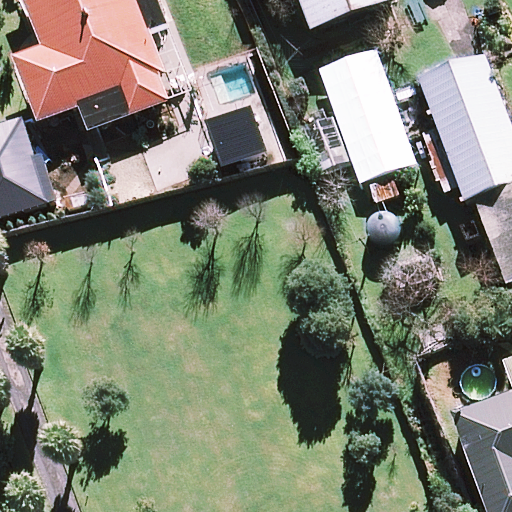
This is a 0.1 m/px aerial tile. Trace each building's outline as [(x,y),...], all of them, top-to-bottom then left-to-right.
[(134,0),(20,0),(45,62),(16,74),(41,136),(82,120),(125,103),(135,126),(171,111),(162,88),(169,85),(134,0)] [(162,88),(171,111),(197,101),(156,0),(134,0),(169,85),(162,88)] [(305,0),(317,31),(399,1),(398,0),(305,0)] [(477,197),(511,182),(511,122),(486,56),(424,81),(443,130),(428,136),(449,191),(461,186),(467,201),(477,197)] [(92,143),(135,126),(125,103),(82,120),(92,143)] [(271,170),(254,119),(208,134),(226,185),(271,170)] [(0,135),(0,229),(61,211),(45,162),(37,164),(26,127),(0,135)] [(156,195),(149,166),(113,175),(121,204),(156,195)] [(511,182),(477,197),(511,283),(511,282),(511,182)] [(511,511),(511,393),(458,412),(492,511),(511,511)]
